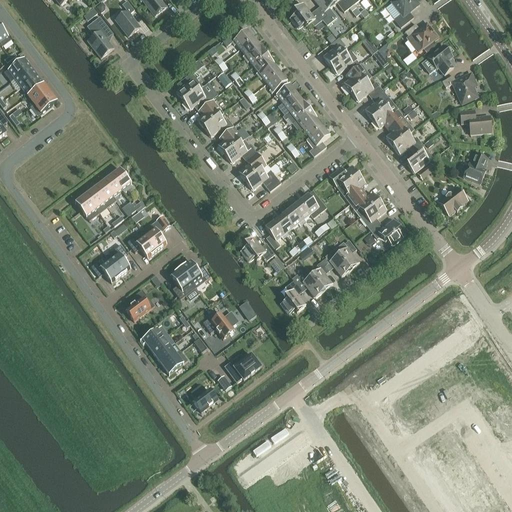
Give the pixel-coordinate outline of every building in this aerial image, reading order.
[(158,0),(145,0),(143,2),(156,18),(166,10),(158,0)] [(330,11),(334,8),(327,0),(313,0),(320,9),(316,12),(323,22),(327,28),(337,20),(330,11)] [(327,0),(334,8),(337,5),(344,14),(350,10),(356,19),(361,15),(360,15),(354,7),(349,0),(327,0)] [(395,22),(401,30),(414,20),(410,15),(420,7),(414,0),(397,0),(392,4),(401,17),(395,22)] [(131,17),(136,13),(128,4),(123,7),(127,13),(116,22),(129,39),(141,30),(131,17)] [(315,28),(323,22),(316,12),(311,16),(303,6),(294,13),(296,16),(290,21),(299,31),(305,26),(307,29),(312,25),(315,28)] [(94,10),(90,13),(94,19),(98,15),(94,10)] [(365,20),(369,16),(365,11),(360,15),(361,15),(365,20)] [(101,60),(114,50),(106,39),(112,34),(100,19),(87,29),(95,38),(88,43),(101,60)] [(0,44),(9,38),(0,26),(0,44)] [(363,26),(359,29),(364,36),(368,32),(363,26)] [(423,50),(438,39),(427,26),(420,31),(416,26),(405,34),(410,40),(413,38),(423,50)] [(236,46),(241,52),(254,41),(247,32),(238,40),(234,35),(223,44),(227,49),(232,44),(235,47),(236,46)] [(393,33),(388,38),(391,42),(396,37),(393,33)] [(333,36),(327,41),(331,45),(336,41),(333,36)] [(330,69),(346,56),(342,51),(346,48),(339,40),(330,47),(334,52),(324,60),(330,69)] [(375,40),(370,41),(373,50),(378,48),(375,40)] [(243,58),(246,61),(261,49),(254,41),(241,52),(245,57),(243,58)] [(433,44),(424,51),(427,54),(436,48),(433,44)] [(439,70),(444,77),(454,70),(448,63),(453,59),(444,47),(428,60),(437,72),(439,70)] [(250,63),(254,69),(268,58),(261,49),(246,61),(248,64),(250,63)] [(384,52),(383,56),(385,58),(389,58),(391,56),(392,53),(390,51),(386,50),(384,52)] [(346,71),(349,76),(360,67),(354,59),(350,62),(346,56),(330,69),(337,77),(346,71)] [(257,75),(259,79),(274,66),(275,67),(268,58),(254,69),(258,74),(257,75)] [(219,68),(224,65),(219,59),(215,63),(219,68)] [(24,60),(4,75),(11,84),(15,81),(31,69),(24,60)] [(198,62),(193,66),(198,72),(203,68),(198,62)] [(224,65),(219,68),(223,74),(228,71),(224,65)] [(263,80),(267,86),(281,75),(275,67),(274,66),(259,79),(261,82),(263,80)] [(389,66),(384,70),(388,76),(393,72),(389,66)] [(344,87),(351,95),(367,83),(371,80),(360,67),(349,76),(353,80),(344,87)] [(31,69),(15,81),(21,90),(38,77),(31,69)] [(218,78),(225,88),(231,84),(223,74),(218,78)] [(235,83),(240,80),(235,74),(231,78),(235,83)] [(192,75),(183,83),(178,87),(181,91),(176,95),(183,104),(203,89),(192,75)] [(274,94),(288,84),(281,75),(267,86),(272,91),(270,93),(272,96),(274,94)] [(456,83),(453,77),(442,84),(446,90),(453,86),(462,106),(478,99),(472,87),(476,85),(471,76),(456,83)] [(21,90),(28,98),(44,86),(38,77),(21,90)] [(240,80),(235,83),(240,89),(244,85),(240,80)] [(367,98),(370,102),(383,92),(377,84),(371,88),(367,83),(351,95),(358,104),(367,98)] [(44,86),(28,98),(35,107),(51,95),(44,86)] [(283,106),(297,95),(290,87),(276,97),(277,97),(275,99),(277,102),(279,100),(283,106)] [(190,113),(195,109),(199,113),(213,102),(203,89),(183,104),(190,113)] [(249,100),(253,97),(249,91),(244,95),(249,100)] [(365,113),(372,122),(393,106),(383,92),(370,102),(374,107),(365,113)] [(35,107),(31,110),(37,119),(57,104),(51,95),(35,107)] [(297,95),(283,106),(278,110),(285,118),(288,116),(304,104),(303,104),(297,95)] [(253,97),(249,100),(253,106),(257,102),(253,97)] [(197,122),(204,131),(220,118),(224,115),(213,102),(199,113),(202,118),(197,122)] [(292,117),(297,123),(311,112),(304,103),(303,104),(304,104),(288,116),(290,119),(292,117)] [(388,124),(391,129),(402,120),(396,112),(397,111),(393,106),(372,122),(379,131),(388,124)] [(297,123),(293,126),(299,135),(301,133),(317,121),(311,112),(297,123)] [(414,112),(409,116),(413,121),(418,117),(414,112)] [(437,113),(431,116),(434,121),(440,119),(437,113)] [(470,126),(471,137),(492,135),(490,118),(475,120),(475,113),(461,114),(462,126),(470,126)] [(262,123),(266,119),(262,114),(257,117),(262,123)] [(224,124),(220,118),(204,131),(211,139),(221,132),(225,136),(234,129),(228,121),(224,124)] [(266,119),(262,123),(266,128),(271,125),(266,119)] [(386,140),(393,149),(409,137),(414,133),(404,119),(402,120),(391,129),(395,134),(386,140)] [(306,135),(310,140),(323,129),(317,121),(301,133),(304,136),(306,135)] [(245,142),(238,134),(234,129),(225,136),(220,140),(223,145),(218,149),(225,157),(245,142)] [(278,138),(282,134),(278,129),(274,132),(278,138)] [(323,129),(310,140),(306,143),(313,151),(310,154),(314,160),(327,150),(323,144),(330,138),(323,129)] [(282,134),(278,138),(282,143),(287,140),(282,134)] [(409,151),(412,156),(423,147),(417,139),(413,142),(409,137),(393,149),(400,158),(409,151)] [(430,141),(425,145),(429,150),(434,146),(430,141)] [(245,142),(225,157),(232,166),(242,158),(246,163),(257,154),(250,146),(249,147),(245,142)] [(291,155),(296,151),(291,146),(287,149),(291,155)] [(416,160),(407,167),(414,176),(428,166),(430,164),(434,161),(427,152),(423,147),(412,156),(416,160)] [(77,161),(81,167),(101,154),(97,148),(77,161)] [(296,151),(291,155),(296,160),(300,157),(296,151)] [(239,175),(246,184),(267,168),(257,154),(246,163),(249,168),(239,175)] [(464,179),(481,186),(486,172),(484,171),(488,161),(476,156),(472,166),(469,165),(464,179)] [(422,182),(436,172),(431,165),(418,176),(422,182)] [(267,168),(246,184),(253,193),(263,185),(270,195),(281,186),(267,168)] [(337,182),(343,190),(359,178),(352,169),(342,177),(339,172),(329,179),(333,184),(337,182)] [(120,171),(111,178),(122,193),(131,186),(132,186),(121,171),(120,171)] [(111,178),(102,185),(116,203),(117,203),(114,199),(122,193),(111,178)] [(346,201),(350,206),(366,194),(362,190),(366,187),(359,178),(343,190),(350,199),(346,201)] [(102,185),(94,191),(108,210),(116,203),(102,185)] [(438,204),(449,218),(456,213),(457,215),(463,210),(462,209),(468,204),(457,190),(438,204)] [(94,191),(85,198),(99,216),(96,212),(104,206),(107,210),(108,210),(94,191)] [(300,204),(311,217),(313,221),(327,210),(313,193),(300,204)] [(350,206),(354,211),(361,220),(380,205),(373,196),(369,199),(366,194),(350,206)] [(76,205),(87,220),(87,219),(90,223),(99,216),(85,198),(76,205)] [(305,221),(311,217),(300,204),(291,210),(303,226),(306,223),(305,221)] [(387,213),(380,205),(361,220),(371,233),(381,226),(377,221),(387,213)] [(300,228),(303,226),(291,210),(283,217),(293,230),(299,226),(300,228)] [(143,212),(136,217),(138,221),(145,216),(143,212)] [(288,235),(293,230),(283,217),(274,223),(286,239),(289,237),(288,235)] [(162,218),(157,222),(157,223),(164,232),(165,233),(170,228),(162,218)] [(157,223),(152,227),(159,236),(164,232),(157,223)] [(266,230),(271,237),(266,241),(275,252),(281,248),(277,243),(282,239),(283,241),(286,239),(274,223),(266,230)] [(384,230),(381,226),(371,233),(377,241),(381,238),(385,244),(388,242),(391,246),(395,246),(401,241),(402,238),(399,234),(401,232),(394,223),(384,230)] [(152,226),(142,233),(157,254),(167,247),(159,236),(152,227),(152,226)] [(321,230),(324,235),(330,230),(326,226),(321,230)] [(324,235),(321,230),(315,235),(319,239),(324,235)] [(142,233),(127,244),(135,255),(140,251),(148,261),(157,254),(142,233)] [(247,245),(245,246),(247,249),(243,252),(242,256),(248,262),(251,263),(255,260),(257,262),(263,258),(267,263),(275,257),(267,246),(262,250),(254,239),(247,245)] [(304,244),(307,248),(313,244),(309,239),(304,244)] [(349,243),(344,247),(343,245),(334,252),(351,273),(360,266),(352,256),(357,252),(349,243)] [(307,248),(304,244),(298,248),(302,252),(307,248)] [(121,247),(106,258),(121,278),(131,271),(123,261),(129,257),(121,247)] [(299,255),(295,250),(290,255),(293,259),(299,255)] [(342,280),(351,273),(334,252),(326,258),(327,260),(322,264),(330,273),(334,270),(342,280)] [(97,265),(91,269),(99,279),(104,276),(112,285),(121,278),(106,258),(109,262),(100,269),(97,265)] [(285,270),(277,259),(272,264),(280,274),(285,270)] [(190,263),(180,270),(196,291),(211,279),(203,269),(198,273),(190,263)] [(325,277),(330,273),(322,264),(318,268),(320,271),(312,278),(324,294),(333,287),(325,277)] [(180,270),(170,278),(178,288),(173,292),(181,302),(196,291),(180,270)] [(324,294),(312,278),(309,275),(304,279),(302,276),(298,279),(297,277),(292,281),(293,283),(294,282),(303,294),(308,291),(315,301),(324,294)] [(285,289),(290,295),(285,299),(287,302),(283,305),(282,308),(288,315),(291,315),(295,312),(297,315),(306,308),(298,298),(303,294),(294,282),(293,283),(285,289)] [(136,305),(126,313),(135,324),(155,309),(142,292),(132,300),(136,305)] [(209,321),(203,325),(211,336),(216,332),(223,342),(235,333),(222,317),(212,325),(209,321)] [(143,341),(143,342),(150,351),(164,340),(168,337),(169,337),(162,328),(158,331),(157,331),(143,342),(143,341)] [(164,340),(150,351),(156,359),(171,349),(175,346),(168,337),(164,340)] [(196,343),(194,345),(202,355),(207,351),(200,340),(196,343)] [(482,343),(471,351),(483,368),(494,360),(482,343)] [(171,349),(156,359),(163,368),(177,357),(181,354),(175,346),(171,349)] [(177,357),(163,368),(169,377),(170,377),(183,367),(184,367),(184,366),(188,363),(181,354),(177,357)] [(231,365),(225,369),(237,385),(243,381),(244,382),(243,382),(244,383),(245,382),(251,378),(251,377),(254,375),(255,375),(255,374),(261,370),(262,369),(261,369),(260,368),(262,367),(257,360),(255,362),(252,357),(251,357),(235,370),(231,365)] [(458,359),(448,366),(460,384),(470,377),(458,359)] [(448,366),(437,373),(449,391),(460,384),(448,366)] [(507,371),(496,379),(500,385),(511,378),(507,371)] [(224,379),(219,383),(226,393),(232,389),(224,379)] [(428,379),(418,386),(430,404),(441,397),(428,379)] [(511,390),(507,384),(491,395),(496,404),(511,392),(511,390)] [(418,386),(407,394),(420,411),(430,404),(418,386)] [(201,387),(191,395),(196,401),(193,404),(202,415),(218,403),(209,391),(206,394),(201,387)] [(511,392),(496,404),(502,412),(511,405),(511,392)] [(395,401),(384,409),(396,427),(408,418),(395,401)] [(511,405),(502,412),(508,421),(511,417),(511,405)] [(495,429),(490,432),(494,438),(498,435),(495,429)] [(413,434),(402,442),(407,449),(418,441),(413,434)] [(438,443),(419,455),(425,465),(444,453),(438,443)] [(310,449),(298,457),(302,462),(308,472),(310,474),(321,466),(310,449)] [(444,453),(425,465),(431,475),(450,463),(444,453)] [(302,462),(296,465),(303,475),(308,472),(302,462)] [(283,465),(274,471),(285,487),(294,480),(283,465)] [(274,471),(265,477),(276,493),(285,487),(274,471)] [(265,477),(256,483),(267,499),(276,493),(265,477)] [(458,480),(442,491),(448,499),(464,488),(458,480)] [(256,483),(247,490),(258,505),(267,499),(256,483)] [(464,488),(448,499),(454,508),(470,497),(464,488)] [(470,497),(454,508),(456,511),(465,511),(475,505),(470,497)]
